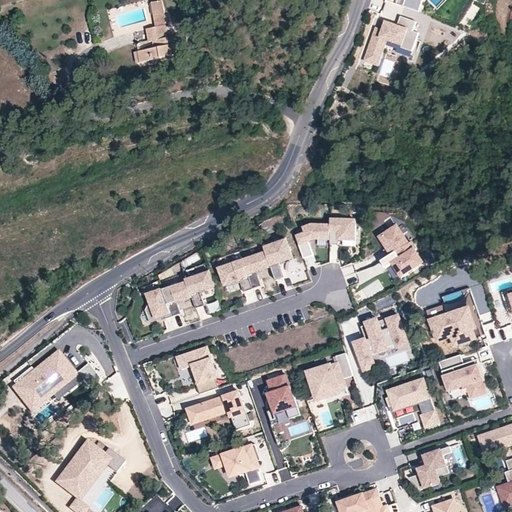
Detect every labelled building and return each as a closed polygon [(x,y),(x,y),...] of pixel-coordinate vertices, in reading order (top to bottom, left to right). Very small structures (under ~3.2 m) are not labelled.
[(398,0),(397,5),(419,13),(423,0),(398,0)] [(481,9),(473,4),(461,24),(469,29),(481,9)] [(156,27),(166,26),(164,13),(154,15),(156,27)] [(376,29),(365,61),(378,66),(387,41),(402,46),(401,48),(412,52),(419,34),(413,32),(416,23),(401,17),(398,27),(388,23),(385,32),(383,31),(376,29)] [(175,55),(176,59),(190,56),(186,34),(169,37),(166,26),(156,27),(147,29),(149,42),(153,41),(154,49),(139,52),(140,63),(161,59),(161,58),(175,55)] [(356,222),(332,221),(331,227),(331,241),(331,246),(339,246),(339,241),(356,242),(356,222)] [(331,241),(331,227),(312,226),(304,229),(306,235),(297,238),(304,260),(314,257),(310,243),(316,241),(331,241)] [(381,241),(392,258),(411,246),(401,229),(381,241)] [(274,270),(279,285),(289,282),(283,266),(296,261),(289,242),(276,246),(277,249),(268,252),(269,254),(274,270)] [(396,266),(404,278),(427,264),(415,244),(411,246),(392,258),(384,264),(389,271),(396,266)] [(259,260),(246,264),(256,292),(264,289),(259,276),(274,270),(269,254),(258,258),(259,260)] [(247,296),(256,292),(246,264),(237,268),(236,266),(222,271),(228,290),(243,284),(247,296)] [(189,284),(190,286),(195,301),(199,313),(208,310),(203,296),(218,291),(212,274),(202,277),(203,279),(189,284)] [(175,290),(166,293),(175,320),(184,317),(180,306),(195,301),(190,286),(175,291),(175,290)] [(511,310),(511,299),(509,291),(502,293),(508,312),(511,310)] [(175,320),(166,293),(151,298),(153,304),(149,314),(153,324),(165,320),(166,322),(166,323),(175,320)] [(392,296),(375,302),(378,310),(395,304),(392,296)] [(477,331),(469,306),(428,320),(437,345),(454,340),(457,348),(478,341),(474,332),(477,331)] [(366,340),(355,344),(362,364),(373,360),(371,352),(375,350),(376,354),(388,350),(388,348),(396,345),(398,349),(410,344),(400,316),(388,320),(391,329),(382,332),(379,322),(362,328),(366,340)] [(490,343),(504,337),(496,321),(483,328),(490,343)] [(183,371),(190,368),(193,375),(196,373),(200,384),(197,385),(200,395),(219,388),(216,379),(218,378),(208,349),(179,359),(183,371)] [(77,376),(71,368),(59,353),(12,392),(32,416),(79,378),(77,376)] [(467,371),(462,356),(439,364),(449,393),(467,387),(470,397),(487,391),(481,372),(458,380),(456,375),(467,371)] [(354,378),(348,357),(339,360),(341,366),(332,369),(331,366),(305,374),(315,406),(343,397),(341,392),(349,390),(346,381),(354,378)] [(373,360),(362,364),(365,371),(376,367),(373,360)] [(77,376),(80,373),(74,365),(71,368),(77,376)] [(89,366),(80,373),(77,376),(79,378),(88,389),(100,379),(89,366)] [(487,391),(470,397),(472,401),(491,394),(483,372),(481,372),(487,391)] [(286,375),(269,382),(274,397),(270,398),(273,407),(267,409),(272,423),(278,420),(276,414),(287,411),(290,419),(300,415),(286,375)] [(441,425),(425,379),(389,392),(392,398),(388,400),(391,408),(395,407),(397,412),(420,404),(421,406),(425,416),(422,417),(427,430),(441,425)] [(188,410),(191,417),(200,414),(203,421),(229,412),(236,431),(251,426),(239,392),(188,410)] [(397,412),(395,407),(391,408),(393,415),(421,406),(420,404),(397,412)] [(377,407),(354,411),(356,422),(379,418),(377,407)] [(193,425),(203,421),(200,414),(191,417),(193,425)] [(511,471),(511,470),(511,425),(480,437),(485,451),(511,442),(511,460),(508,462),(511,471)] [(94,449),(88,445),(59,483),(79,498),(71,509),(75,511),(86,511),(105,488),(106,489),(126,463),(99,442),(94,449)] [(461,450),(459,444),(450,447),(452,453),(461,450)] [(246,473),(251,485),(262,481),(259,473),(261,472),(258,462),(256,456),(256,447),(256,445),(213,460),(217,469),(227,465),(232,478),(246,473)] [(452,453),(450,447),(424,456),(426,462),(428,461),(430,465),(418,469),(425,489),(440,483),(438,477),(449,473),(443,456),(452,453)] [(511,470),(511,471),(511,473),(509,473),(511,482),(499,487),(506,507),(511,504),(511,470)] [(399,511),(396,503),(382,508),(379,498),(376,499),(373,491),(339,503),(342,511),(364,511),(368,511),(399,511)] [(435,511),(460,511),(456,500),(434,508),(435,511)]
